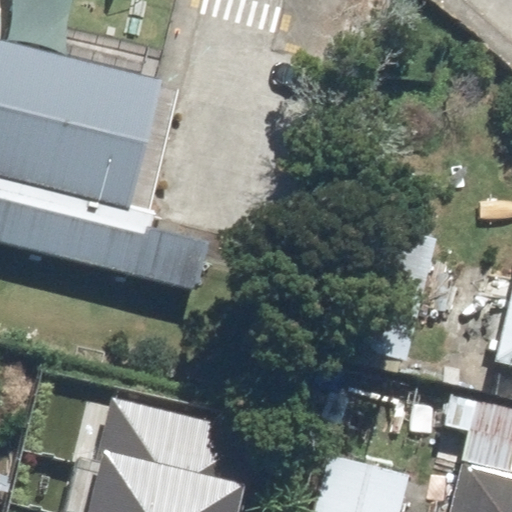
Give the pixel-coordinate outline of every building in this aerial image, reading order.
[(156,0),(108,0),(103,24),(148,34),(156,0)] [(148,83),(0,44),(0,209),(109,237),(148,83)] [(511,289),(495,360),(511,364),(511,289)] [(326,456),(312,511),(397,511),(407,476),(326,456)] [(511,511),(511,473),(460,461),(447,511),(511,511)] [(76,462),(63,511),(222,511),(225,500),(76,462)]
